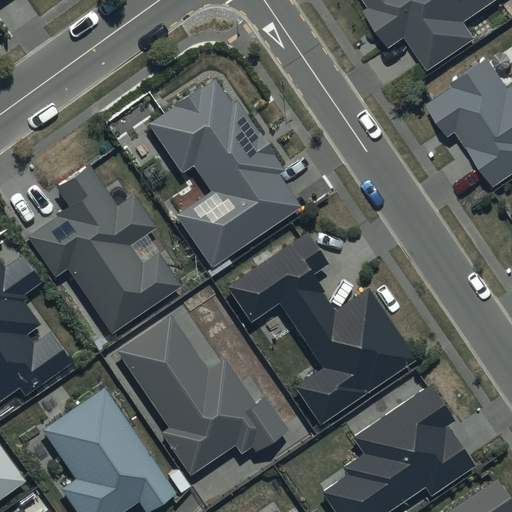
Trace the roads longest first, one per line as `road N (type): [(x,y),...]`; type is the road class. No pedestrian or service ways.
road 1 (residential): [(511,365),(263,0)]
road 2 (tertiary): [(160,0),(0,114)]
